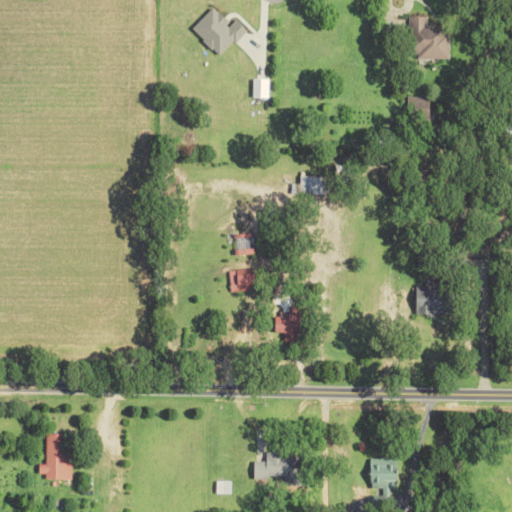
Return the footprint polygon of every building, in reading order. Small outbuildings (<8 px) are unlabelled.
[(192,29),(221,56),(247,29),(237,19),(232,24),(213,7),(192,29)] [(450,58),(449,24),(428,25),(428,15),(414,16),(415,59),(450,58)] [(254,97),(269,97),(269,78),(253,78),(254,97)] [(431,117),(430,96),(408,96),(409,117),(431,117)] [(331,177),(301,176),(301,194),(331,195),(331,177)] [(229,270),(230,291),(254,290),(254,283),(262,283),(262,272),(239,274),(238,270),(229,270)] [(418,286),(419,315),(453,314),(452,281),(426,281),(426,286),(418,286)] [(275,332),(300,332),(301,317),(290,317),(291,295),(279,295),(279,286),(272,286),(272,305),(279,306),(279,315),(275,315),(275,332)] [(71,478),(72,434),(47,433),(47,463),(40,463),(40,477),(71,478)] [(255,461),(255,477),(286,478),(286,485),(304,486),(305,456),(287,455),(287,452),(267,451),(267,461),(255,461)] [(372,460),(372,487),(382,487),(382,490),(398,490),(398,460),(372,460)]
